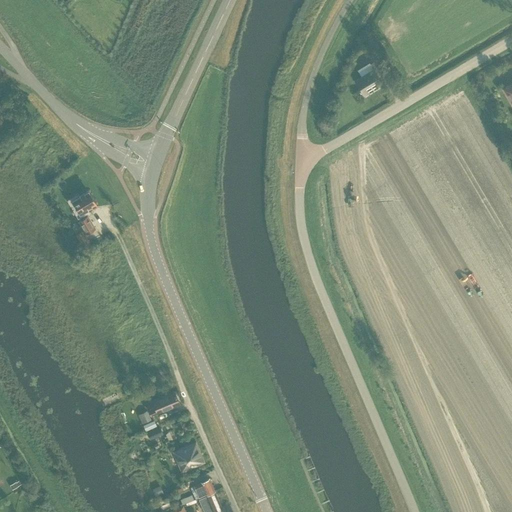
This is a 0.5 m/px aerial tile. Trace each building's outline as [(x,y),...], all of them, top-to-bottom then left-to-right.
[(384,83),(379,74),(385,71),(377,59),(371,63),(374,68),(356,79),(364,93),(375,86),(376,88),(384,83)] [(511,83),(503,88),(511,103),(511,83)] [(97,207),(88,191),(75,198),(73,196),(68,199),(79,217),(97,207)] [(88,216),(79,221),(87,233),(95,228),(88,216)] [(84,247),(90,244),(83,230),(76,234),(84,247)] [(155,406),(149,409),(152,415),(180,403),(175,391),(153,400),(155,406)] [(119,403),(116,395),(108,398),(111,406),(119,403)] [(147,410),(138,414),(142,423),(144,422),(149,420),(151,419),(147,410)] [(149,421),(143,423),(146,431),(156,426),(154,419),(149,421)] [(150,439),(163,434),(160,427),(147,432),(150,439)] [(196,442),(174,451),(182,471),(205,462),(196,442)] [(196,499),(215,490),(210,479),(201,483),(194,486),(198,494),(194,496),(196,499)] [(160,485),(153,489),(156,496),(164,493),(160,485)] [(203,498),(200,499),(205,511),(211,511),(222,508),(215,492),(203,498)] [(183,504),(194,500),(192,495),(181,500),(183,504)]
